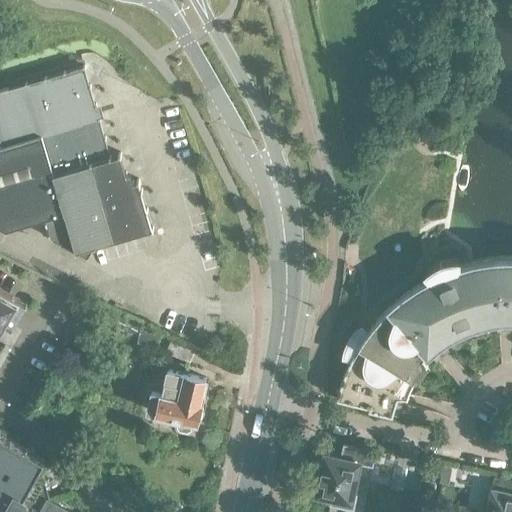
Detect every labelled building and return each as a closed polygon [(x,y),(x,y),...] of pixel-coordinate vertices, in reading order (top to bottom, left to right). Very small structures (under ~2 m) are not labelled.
[(111,153),(99,114),(84,63),(0,88),(0,141),(1,144),(0,143),(0,224),(6,228),(43,217),(49,235),(76,250),(153,227),(138,177),(129,180),(120,150),(111,153)] [(369,407),(393,413),(399,397),(410,372),(428,349),(440,338),(470,322),(496,315),(511,314),(511,259),(509,259),(461,264),(454,265),(446,268),(439,271),(432,275),(397,298),(383,313),(368,329),(363,335),(359,342),(355,349),(352,356),(337,397),(369,404),(369,407)] [(0,324),(17,294),(0,283),(0,324)] [(158,345),(161,331),(146,328),(149,324),(98,301),(91,317),(102,322),(103,321),(138,337),(137,341),(158,345)] [(189,361),(194,349),(171,339),(166,351),(189,361)] [(201,401),(207,377),(168,368),(165,380),(166,380),(163,392),(152,390),(148,410),(178,417),(177,425),(178,427),(191,430),(193,429),(195,421),(197,421),(198,418),(203,417),(205,406),(201,401)] [(0,511),(69,511),(50,501),(51,499),(46,483),(34,477),(45,458),(0,432),(0,511)] [(322,469),(320,479),(321,479),(318,493),(333,496),(331,504),(354,508),(357,494),(353,493),(354,486),(355,486),(357,476),(359,462),(373,465),(376,450),(344,443),(341,457),(326,454),(323,469),(322,469)] [(426,474),(436,476),(438,466),(428,464),(426,474)] [(479,509),(496,511),(511,511),(511,478),(495,474),(492,486),(484,484),(479,509)] [(435,480),(420,477),(416,498),(431,501),(435,480)]
